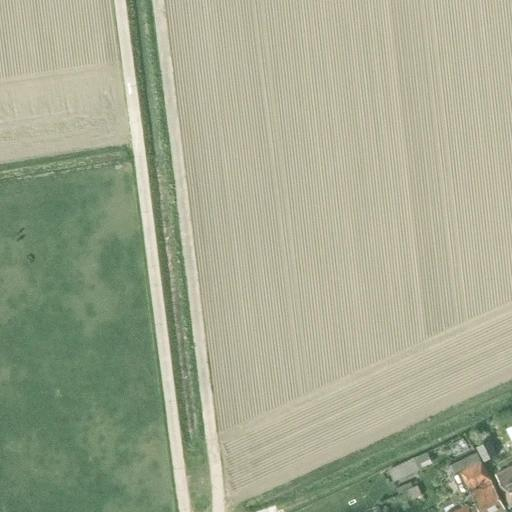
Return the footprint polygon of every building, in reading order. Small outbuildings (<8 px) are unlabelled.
[(484,462),(495,456),(487,442),(476,447),(484,462)] [(432,464),(426,452),(388,471),(394,483),(423,469),(422,468),(432,464)] [(498,511),(504,509),(490,480),(489,480),(476,453),(449,466),(454,476),(459,473),(474,504),(467,507),(466,506),(453,511),(498,511)] [(510,507),(511,505),(511,466),(494,476),(510,507)] [(418,486),(406,491),(410,501),(422,496),(418,486)]
